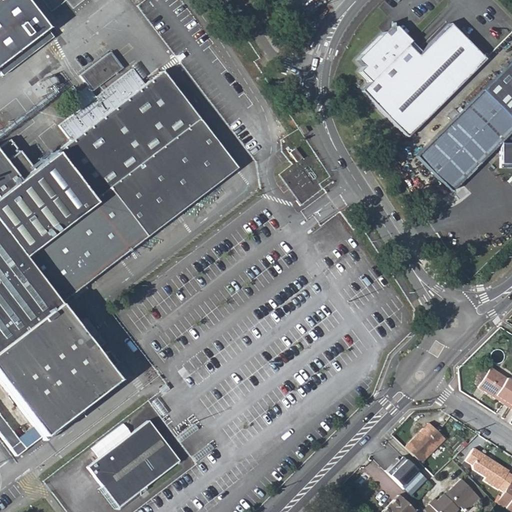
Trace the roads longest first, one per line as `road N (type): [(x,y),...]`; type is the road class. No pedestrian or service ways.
road 1 (unclassified): [(318,70),(321,122),(413,272)]
road 2 (tertiary): [(403,380),(279,511)]
road 3 (tertiary): [(287,511),(420,393)]
